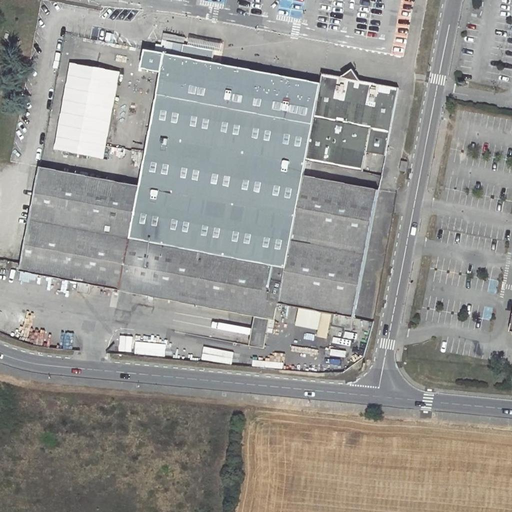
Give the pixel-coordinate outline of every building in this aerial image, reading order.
[(158,41),(156,52),(212,63),(215,51),(221,52),(222,44),(190,39),(189,47),(184,46),(185,38),(164,34),(162,42),(158,41)] [(156,52),(146,51),(142,69),(162,73),(141,187),(40,167),(20,272),(79,282),(77,291),(88,294),(90,285),(120,291),(122,278),(279,309),(279,303),(333,314),(331,326),(352,330),(379,190),(304,176),(306,162),(321,84),(313,82),(312,87),(299,85),(300,80),(212,63),(156,52)] [(323,74),(321,84),(306,162),(354,171),(358,150),(367,152),(386,156),(399,88),(359,81),(356,84),(345,82),(343,78),(323,74)] [(131,99),(67,87),(63,110),(127,122),(131,99)] [(126,125),(74,115),(70,138),(122,148),(126,125)] [(358,150),(354,171),(363,172),(367,152),(358,150)] [(402,161),(400,171),(406,172),(408,162),(402,161)] [(122,278),(120,291),(256,317),(250,346),(265,349),(270,319),(276,320),(279,309),(122,278)] [(145,348),(144,357),(174,360),(175,351),(145,348)]
